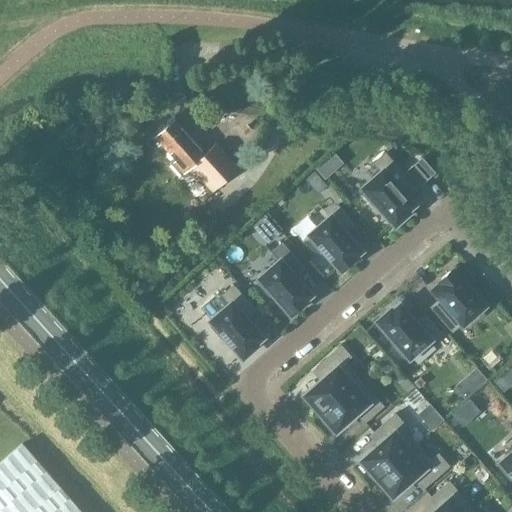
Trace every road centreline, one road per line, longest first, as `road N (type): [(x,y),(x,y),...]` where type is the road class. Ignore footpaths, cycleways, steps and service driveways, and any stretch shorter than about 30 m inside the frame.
road 1 (residential): [(363,511),(258,384),(441,218),(456,225)]
road 2 (tertiary): [(211,511),(0,280)]
road 3 (residential): [(511,66),(287,30)]
